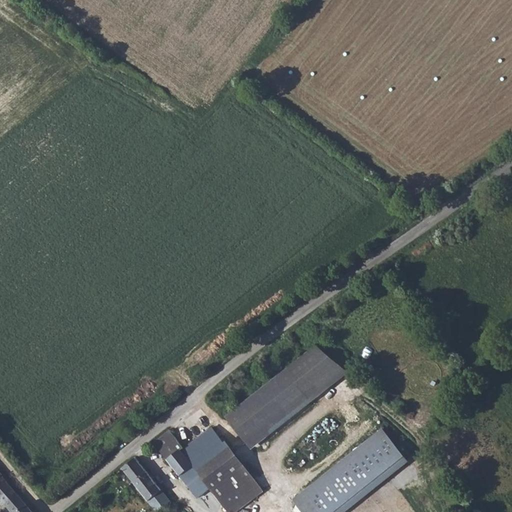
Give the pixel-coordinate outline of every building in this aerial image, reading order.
[(317,347),(309,353),(340,380),(349,372),(317,347)] [(340,380),(309,353),(229,417),(253,450),(340,380)] [(210,422),(183,444),(180,447),(191,462),(221,437),(210,422)] [(183,444),(170,428),(155,442),(188,484),(201,475),(191,462),(180,447),(183,444)] [(304,511),(343,511),(409,463),(382,428),(296,501),(304,511)] [(221,437),(191,462),(201,475),(206,472),(216,484),(220,490),(250,468),(224,435),(221,437)] [(140,455),(123,469),(149,500),(163,490),(140,460),(142,458),(140,455)] [(253,472),(250,468),(220,490),(224,495),(253,472)] [(0,472),(0,498),(5,505),(17,494),(4,479),(2,474),(0,472)] [(201,475),(188,484),(197,497),(211,487),(216,484),(206,472),(201,475)] [(263,484),(253,472),(224,495),(234,508),(263,484)] [(216,484),(211,487),(220,498),(224,495),(220,490),(216,484)] [(163,490),(149,500),(158,511),(171,500),(163,490)] [(5,505),(11,511),(32,511),(17,494),(5,505)] [(220,498),(230,509),(231,510),(234,508),(224,495),(220,498)]
